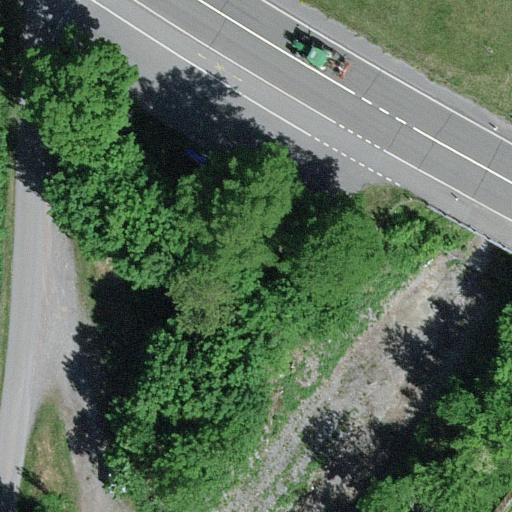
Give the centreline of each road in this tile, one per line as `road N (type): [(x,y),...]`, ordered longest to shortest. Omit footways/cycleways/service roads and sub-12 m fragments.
road 1 (unclassified): [(0,493),(47,0)]
road 2 (primary): [(511,182),(391,119),(202,0)]
